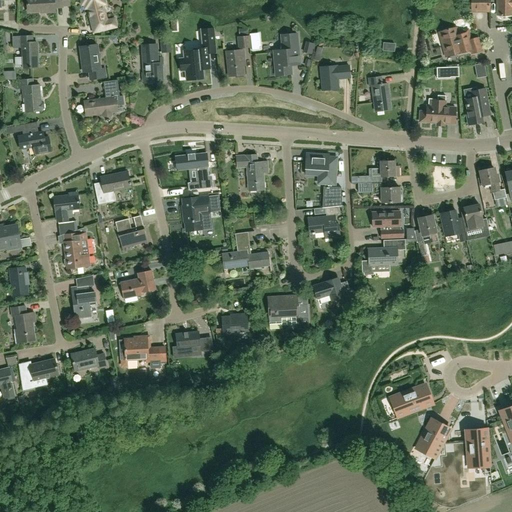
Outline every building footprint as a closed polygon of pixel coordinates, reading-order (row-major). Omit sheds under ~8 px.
[(70,7),(69,0),(27,0),(28,12),(46,11),(46,13),(55,12),(55,9),(64,8),(63,7),(70,7)] [(87,5),(92,25),(90,25),(92,30),(93,34),(118,28),(115,17),(106,19),(101,0),(82,0),(83,3),(87,5)] [(489,11),(489,0),(488,0),(470,0),(471,0),(471,11),(481,11),(489,11)] [(511,0),(497,0),(497,16),(511,16),(511,9),(511,0)] [(446,58),(458,55),(471,51),(472,55),(482,52),(478,39),(470,41),(468,31),(457,34),(455,29),(440,33),(444,45),(443,46),(445,53),(446,58)] [(217,52),(216,41),(214,30),(201,31),(203,45),(209,44),(209,53),(213,53),(217,52)] [(291,65),(293,65),(296,65),(300,64),(297,33),(282,34),(284,50),(274,51),(276,76),(292,75),(291,65)] [(160,34),(161,53),(167,53),(172,53),(170,34),(160,34)] [(15,66),(23,65),(23,68),(38,67),(37,42),(33,42),(33,39),(33,35),(18,36),(12,37),(13,48),(20,48),(21,57),(15,57),(15,66)] [(246,47),(250,47),(249,36),(238,38),(239,48),(246,47)] [(306,42),(303,53),(314,55),(316,44),(306,42)] [(383,50),(394,51),(394,48),(395,44),(383,43),(383,50)] [(104,69),(100,69),(97,44),(80,47),(82,58),(84,58),(86,72),(89,71),(90,75),(90,79),(105,77),(104,69)] [(143,45),(143,52),(144,73),(142,73),(142,82),(145,82),(163,81),(162,62),(161,62),(160,52),(158,52),(158,44),(143,45)] [(210,65),(209,53),(209,44),(203,45),(203,50),(194,51),(195,52),(184,53),(185,60),(180,61),(181,71),(186,70),(187,80),(204,79),(203,69),(211,69),(210,65)] [(226,52),(229,76),(244,75),(243,61),(244,61),(243,50),(226,52)] [(347,78),(351,77),(350,66),(337,67),(337,66),(321,67),(323,91),(339,89),(338,79),(347,78)] [(446,67),(447,78),(450,78),(450,77),(459,77),(458,67),(446,67)] [(372,87),(376,112),(391,109),(388,84),(383,85),(382,81),(382,77),(369,79),(370,87),(372,87)] [(42,103),(41,103),(40,84),(33,85),(33,78),(20,79),(20,89),(24,88),(26,112),(42,111),(42,109),(43,109),(44,108),(44,104),(42,103)] [(463,90),(465,100),(468,112),(466,112),(469,126),(483,123),(482,117),(486,117),(490,116),(485,89),(477,91),(476,87),(463,90)] [(119,90),(105,92),(106,98),(87,101),(89,116),(102,114),(103,118),(108,122),(112,116),(112,113),(117,112),(116,105),(124,104),(123,96),(120,97),(119,90)] [(431,101),(431,107),(427,107),(426,113),(424,113),(422,114),(421,115),(420,117),(421,119),(422,121),(423,122),(425,123),(451,124),(455,125),(456,109),(445,108),(445,102),(438,101),(431,101)] [(20,149),(33,147),(34,153),(37,153),(51,150),(49,137),(43,138),(42,132),(18,136),(20,149)] [(207,153),(176,157),(177,170),(197,168),(198,182),(195,182),(196,185),(196,189),(214,187),(213,180),(209,180),(207,153)] [(306,175),(318,175),(317,184),(335,185),(335,179),(337,158),(328,158),(328,156),(307,154),(306,169),(306,175)] [(247,164),(249,191),(264,190),(264,181),(263,181),(262,173),(268,173),(268,162),(257,163),(257,159),(257,155),(239,156),(236,156),(237,168),(246,168),(246,164),(247,164)] [(399,166),(395,167),(395,161),(380,162),(381,169),(368,169),(369,176),(357,177),(351,177),(352,184),(358,184),(368,183),(382,183),(382,180),(382,177),(399,176),(399,166)] [(432,165),(433,190),(457,188),(455,164),(432,165)] [(480,171),(482,178),(478,178),(479,186),(483,186),(484,186),(490,184),(492,193),(493,192),(494,196),(495,201),(506,198),(504,190),(499,191),(497,183),(498,182),(497,175),(495,175),(493,168),(480,171)] [(100,177),(102,183),(98,184),(94,185),(98,205),(115,201),(113,190),(131,187),(128,172),(104,176),(100,177)] [(382,183),(368,183),(358,184),(358,188),(358,193),(371,192),(371,194),(372,194),(381,194),(382,203),(400,202),(400,200),(402,200),(401,195),(399,195),(399,187),(382,188),(382,183)] [(218,194),(207,196),(207,197),(189,198),(182,199),(183,202),(183,206),(182,206),(184,222),(186,222),(187,231),(202,229),(211,228),(210,213),(210,212),(220,210),(218,194)] [(73,217),(72,210),(80,209),(78,195),(54,198),(56,211),(58,221),(68,220),(68,218),(73,217)] [(487,219),(482,220),(481,218),(482,218),(479,205),(476,205),(463,208),(466,221),(468,229),(480,227),(482,233),(489,232),(487,219)] [(324,232),(325,239),(341,238),(339,224),(336,225),(335,215),(339,214),(338,207),(325,208),(326,216),(307,219),(309,234),(324,232)] [(459,218),(457,219),(455,210),(440,214),(444,231),(443,232),(444,238),(458,235),(460,242),(467,241),(462,217),(459,218)] [(381,233),(382,239),(404,238),(403,230),(401,230),(400,211),(372,213),(373,227),(381,227),(381,233)] [(418,219),(421,230),(422,235),(429,234),(431,243),(438,241),(436,232),(433,216),(418,219)] [(130,223),(129,219),(129,218),(116,222),(124,251),(124,250),(123,247),(145,241),(146,245),(148,244),(143,226),(132,229),(130,223)] [(59,229),(60,236),(75,231),(74,222),(58,224),(59,229)] [(0,246),(7,246),(8,250),(21,247),(19,240),(17,225),(0,228),(0,246)] [(65,266),(67,267),(67,269),(69,268),(71,270),(79,269),(81,267),(84,266),(86,268),(88,268),(90,266),(91,266),(86,233),(86,228),(65,235),(66,242),(64,242),(64,244),(66,258),(64,260),(65,266)] [(416,239),(414,231),(414,228),(406,229),(406,233),(407,239),(416,239)] [(222,254),(224,269),(249,265),(249,268),(270,266),(268,253),(251,255),(248,237),(247,232),(235,234),(237,252),(222,254)] [(398,264),(397,250),(406,250),(405,240),(383,241),(384,245),(384,248),(368,249),(369,260),(362,261),(363,273),(371,272),(371,266),(398,264)] [(427,255),(424,241),(418,242),(421,256),(422,264),(430,262),(428,255),(427,255)] [(509,252),(506,242),(498,244),(500,254),(509,252)] [(12,297),(28,295),(25,271),(25,267),(9,268),(12,297)] [(142,292),(156,289),(155,285),(151,271),(138,274),(139,279),(120,283),(124,299),(143,294),(142,292)] [(89,293),(88,286),(94,286),(93,276),(76,279),(76,283),(77,287),(71,288),(72,292),(75,318),(91,316),(89,302),(96,301),(95,292),(89,293)] [(313,287),(317,299),(330,295),(332,301),(351,295),(346,281),(344,282),(340,283),(338,278),(325,282),(326,282),(323,283),(313,287)] [(298,306),(297,297),(268,298),(269,317),(270,328),(282,327),(282,325),(281,317),(298,316),(299,325),(309,324),(308,306),(303,306),(298,306)] [(16,343),(19,342),(34,341),(32,322),(35,322),(34,313),(27,314),(26,309),(26,305),(10,308),(12,318),(16,317),(17,329),(14,330),(16,343)] [(222,318),(222,329),(223,339),(232,338),(231,332),(248,331),(247,315),(234,315),(234,317),(222,318)] [(185,334),(176,335),(178,347),(173,348),(175,358),(186,357),(186,354),(191,354),(190,347),(200,346),(200,352),(201,352),(207,351),(205,339),(199,339),(198,332),(192,333),(192,332),(188,332),(188,334),(185,334)] [(137,367),(137,359),(146,359),(146,362),(160,361),(160,347),(156,348),(148,348),(147,338),(124,340),(125,344),(120,344),(121,367),(137,367)] [(96,356),(95,349),(74,354),(71,354),(75,371),(98,366),(99,368),(107,366),(104,354),(100,355),(96,356)] [(23,373),(27,390),(37,388),(35,380),(58,375),(55,360),(30,366),(31,371),(27,372),(23,373)] [(9,371),(7,372),(3,372),(3,373),(0,373),(0,386),(2,386),(5,401),(14,399),(11,385),(12,385),(9,371)] [(393,376),(396,383),(409,378),(406,371),(393,376)] [(415,394),(414,390),(403,394),(404,398),(392,403),(397,417),(398,418),(433,404),(428,389),(415,394)] [(426,442),(421,451),(430,456),(431,456),(436,458),(451,430),(445,427),(446,426),(441,424),(437,421),(431,433),(427,431),(423,440),(426,442)] [(490,467),(487,430),(465,431),(468,469),(490,467)]
